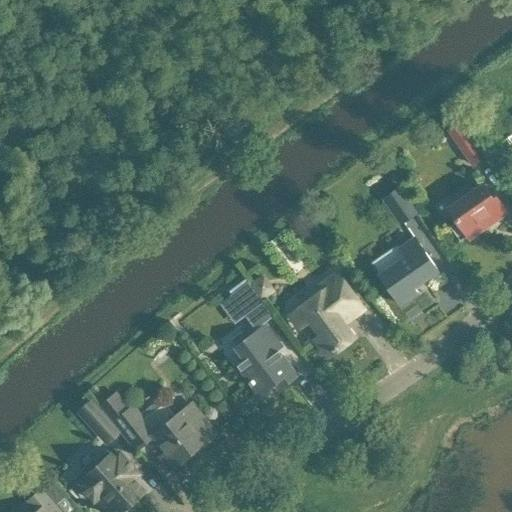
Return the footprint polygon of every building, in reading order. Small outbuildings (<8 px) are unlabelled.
[(472,163),(483,156),(460,123),(449,130),(472,163)] [(449,226),(460,241),(505,209),(494,195),(491,197),(483,185),(450,209),(458,220),(449,226)] [(401,222),(416,211),(399,187),(384,197),(401,222)] [(380,274),(389,287),(400,303),(413,294),(414,295),(418,292),(414,286),(438,269),(416,237),(401,247),(406,255),(380,274)] [(261,272),(249,281),(257,291),(260,296),(273,287),(261,272)] [(321,335),(317,338),(329,354),(353,336),(343,323),(363,308),(337,274),(325,282),(329,287),(301,308),(321,335)] [(230,295),(246,316),(257,332),(237,347),(245,359),(239,364),(251,381),(250,382),(252,385),(254,384),(260,393),(275,382),(279,387),(296,375),(278,351),(282,348),(265,326),(263,328),(251,312),(264,302),(249,281),(230,295)] [(116,391),(101,403),(137,449),(154,435),(176,463),(215,433),(192,404),(174,418),(163,403),(140,421),(116,391)] [(91,400),(80,410),(108,439),(118,429),(91,400)] [(113,511),(118,511),(142,491),(131,478),(135,474),(136,475),(137,474),(118,453),(113,458),(106,450),(96,460),(100,464),(78,484),(93,501),(102,493),(116,510),(113,511)] [(32,511),(60,511),(39,488),(28,499),(36,508),(32,511)]
